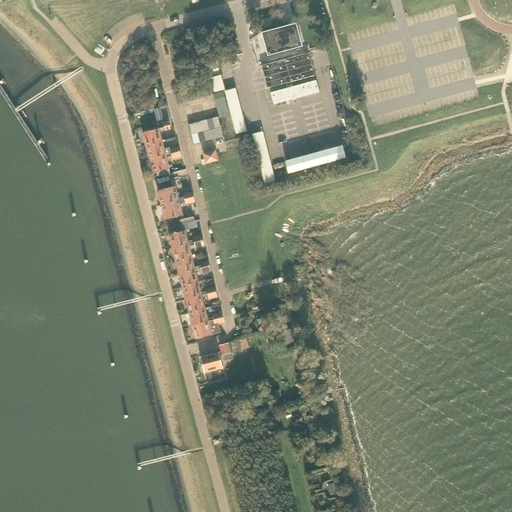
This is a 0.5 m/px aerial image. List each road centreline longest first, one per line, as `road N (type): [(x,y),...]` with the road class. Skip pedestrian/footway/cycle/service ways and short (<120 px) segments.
road 1 (residential): [(181,350),(226,337),(229,324),(152,28)]
road 2 (unclassified): [(181,350),(109,66),(128,36),(152,28)]
road 3 (unclassified): [(224,511),(181,350)]
